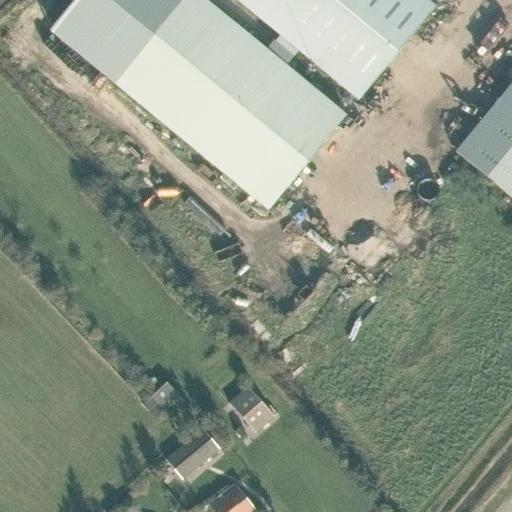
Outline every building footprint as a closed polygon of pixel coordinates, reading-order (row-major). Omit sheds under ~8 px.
[(281,37),(267,53),(203,0),(79,0),(51,34),(112,84),(267,212),(346,117),(284,66),(297,50),(281,37)] [(425,0),(235,0),(281,37),(297,50),(359,101),(435,8),(425,0)] [(511,82),(493,106),(511,121),(511,82)] [(511,121),(493,106),(455,152),(511,198),(511,121)] [(154,378),(149,383),(153,387),(158,382),(154,378)] [(157,421),(180,398),(166,383),(142,406),(157,421)] [(274,418),(247,387),(229,403),(256,434),(274,418)] [(202,429),(165,460),(182,481),(220,450),(202,429)] [(235,485),(209,506),(213,511),(253,511),(255,511),(235,485)]
